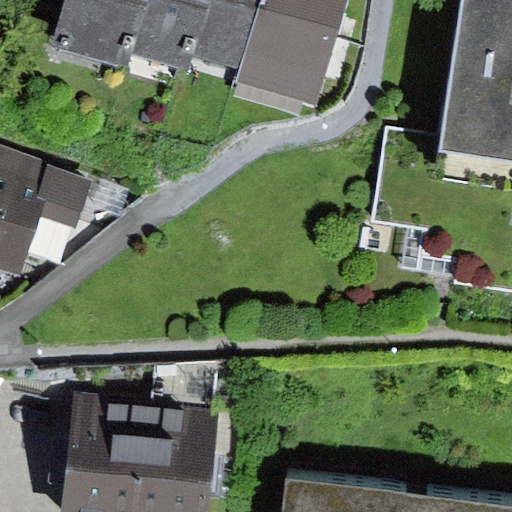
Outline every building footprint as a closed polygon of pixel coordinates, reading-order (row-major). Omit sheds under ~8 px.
[(117,37),(126,0),(65,0),(54,42),(111,57),(117,37)] [(126,0),(117,37),(174,52),(176,43),(187,0),(126,0)] [(187,0),(176,43),(242,60),(258,0),(187,0)] [(258,0),(242,60),(239,74),(318,95),(343,0),(258,0)] [(511,0),(464,0),(444,132),(388,123),(373,217),(425,225),(421,251),(464,257),(460,283),(511,291),(511,0)] [(0,257),(20,264),(34,222),(76,236),(97,173),(0,140),(0,257)] [(146,403),(60,392),(50,511),(197,511),(217,361),(148,367),(146,403)] [(511,511),(511,489),(288,466),(283,511),(511,511)]
